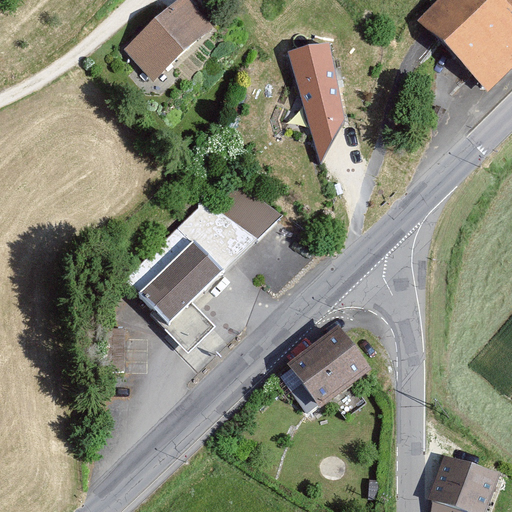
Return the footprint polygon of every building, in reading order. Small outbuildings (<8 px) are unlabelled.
[(186,0),(176,0),(123,47),(153,81),(212,29),(186,0)] [(511,20),(493,0),(441,0),(418,22),(484,92),(511,65),(511,20)] [(329,43),(288,52),(322,163),(345,120),(329,43)] [(225,213),(263,240),(282,213),(245,186),(225,213)] [(177,230),(120,282),(185,354),(211,330),(187,304),(218,275),(177,230)] [(331,331),(281,368),(315,413),(365,375),(331,331)] [(484,511),(495,479),(440,462),(426,508),(438,511),(484,511)]
